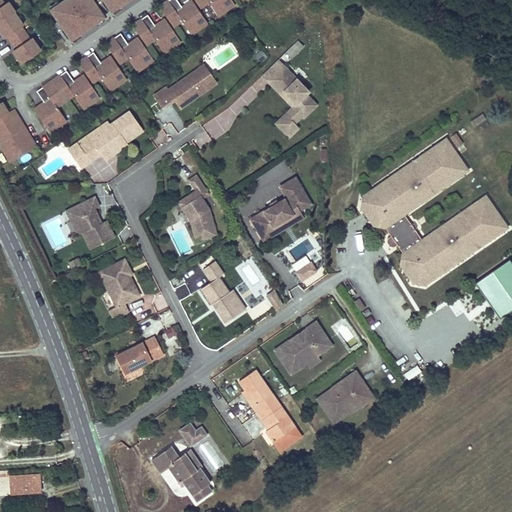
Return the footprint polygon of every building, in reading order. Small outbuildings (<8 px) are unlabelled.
[(10,0),(6,3),(3,0),(0,0),(0,26),(7,36),(10,34),(18,47),(15,49),(24,61),(42,49),(33,36),(32,38),(23,25),(25,24),(16,11),(17,11),(10,0)] [(95,0),(65,0),(61,3),(62,4),(54,9),(61,19),(66,27),(73,38),(106,15),(98,5),(95,0)] [(127,0),(107,0),(114,10),(127,0)] [(180,0),(167,0),(161,4),(175,25),(184,19),(189,27),(198,21),(200,25),(208,19),(195,0),(191,0),(184,5),(180,0)] [(210,0),(217,8),(225,2),(227,6),(235,0),(234,0),(198,0),(202,6),(210,0)] [(217,8),(220,14),(236,2),(235,0),(227,6),(225,2),(217,8)] [(211,19),(216,17),(211,4),(205,6),(211,19)] [(157,37),(163,46),(171,40),(173,44),(181,38),(167,17),(157,24),(150,13),(135,23),(148,43),(157,37)] [(66,27),(61,19),(55,23),(60,31),(63,29),(66,27)] [(189,27),(193,32),(209,21),(208,19),(200,25),(198,21),(189,27)] [(308,32),(312,51),(321,49),(317,30),(308,32)] [(122,31),(108,42),(122,62),(130,56),(136,64),(144,59),(146,62),(154,57),(140,35),(130,43),(122,31)] [(166,51),(183,40),(181,38),(173,44),(171,40),(163,46),(166,51)] [(292,59),(303,45),(296,39),(285,53),(292,59)] [(258,63),(267,57),(261,48),(252,54),(258,63)] [(103,75),(109,83),(117,77),(119,81),(127,75),(113,55),(103,61),(95,50),(81,61),(94,81),(103,75)] [(215,141),(268,84),(290,104),(273,123),(289,138),(299,127),(297,125),(320,100),(273,56),(203,130),(215,141)] [(156,58),(154,57),(146,62),(144,59),(136,64),(139,70),(156,58)] [(218,84),(205,66),(199,70),(212,89),(218,84)] [(68,69),(39,90),(46,101),(36,108),(51,128),(59,123),(57,119),(65,114),(59,105),(76,93),(82,102),(90,96),(92,99),(101,94),(86,73),(76,80),(68,69)] [(182,109),(212,89),(199,70),(169,90),(167,88),(155,96),(165,110),(176,101),(182,109)] [(109,83),(112,88),(129,77),(127,75),(119,81),(117,77),(109,83)] [(82,102),(85,107),(102,96),(101,94),(92,99),(90,96),(82,102)] [(1,102),(0,100),(0,139),(10,155),(15,152),(19,157),(39,145),(16,108),(10,111),(4,100),(1,102)] [(126,145),(144,132),(131,113),(110,127),(90,141),(101,156),(107,166),(116,160),(113,156),(127,146),(126,145)] [(59,123),(51,128),(52,130),(69,119),(65,114),(57,119),(59,123)] [(88,137),(90,141),(110,127),(108,123),(88,137)] [(171,124),(164,128),(170,137),(177,133),(171,124)] [(162,144),(169,136),(162,130),(155,139),(162,144)] [(198,147),(210,143),(207,132),(194,135),(198,147)] [(88,137),(78,145),(91,163),(101,156),(90,141),(88,137)] [(403,213),(467,169),(444,137),(362,196),(360,206),(374,225),(385,227),(388,225),(393,233),(391,234),(389,238),(391,242),(396,242),(399,240),(405,249),(402,250),(400,263),(413,281),(425,283),(507,225),(485,194),(421,239),(415,230),(409,222),(403,213)] [(91,163),(78,145),(68,151),(81,170),(91,163)] [(113,156),(116,160),(130,150),(127,146),(113,156)] [(10,155),(13,161),(19,157),(15,152),(10,155)] [(210,211),(203,200),(210,196),(197,177),(190,181),(197,192),(198,193),(194,196),(193,195),(180,203),(192,222),(198,242),(217,236),(210,211)] [(272,206),(251,220),(263,238),(277,229),(275,226),(301,209),(312,202),(295,177),(280,186),(286,197),(278,203),(272,206)] [(84,233),(92,249),(116,238),(108,221),(103,223),(99,225),(96,219),(100,217),(96,209),(101,207),(96,197),(77,207),(81,216),(72,220),(77,231),(84,233)] [(68,211),(72,220),(81,216),(77,207),(68,211)] [(277,229),(263,238),(265,241),(305,215),(301,209),(275,226),(277,229)] [(80,258),(71,262),(75,269),(84,265),(80,258)] [(114,320),(130,312),(126,303),(141,296),(131,276),(129,272),(132,270),(127,260),(100,272),(117,307),(110,311),(114,320)] [(312,263),(297,272),(303,280),(317,271),(312,263)] [(275,292),(267,297),(269,300),(276,295),(275,292)] [(233,293),(228,295),(241,315),(245,312),(233,293)] [(276,295),(269,300),(277,311),(283,307),(276,295)] [(354,301),(360,310),(365,307),(359,298),(354,301)] [(293,344),(290,339),(273,351),(290,375),(305,364),(315,357),(326,349),(320,339),(323,337),(314,323),(302,331),(306,335),(293,344)] [(168,354),(179,352),(176,328),(165,329),(168,354)] [(306,335),(302,331),(290,339),(293,344),(306,335)] [(330,346),(323,337),(320,339),(326,349),(330,346)] [(164,356),(155,338),(117,357),(126,375),(164,356)] [(315,357),(305,364),(309,369),(319,362),(315,357)] [(403,372),(407,379),(421,371),(417,364),(403,372)] [(254,372),(238,383),(244,392),(245,391),(247,394),(246,395),(268,427),(270,426),(271,428),(266,431),(264,433),(272,444),(294,429),(254,372)] [(345,385),(334,393),(332,390),(317,401),(333,424),(349,414),(347,411),(366,397),(359,387),(363,384),(355,373),(342,382),(345,385)] [(331,389),(332,390),(334,393),(345,385),(342,382),(331,389)] [(374,400),(363,384),(359,387),(366,397),(347,411),(349,414),(350,416),(374,400)] [(247,394),(245,391),(244,392),(240,394),(266,431),(271,428),(270,426),(268,427),(246,395),(247,394)] [(188,424),(177,432),(183,440),(194,432),(188,424)] [(194,432),(183,440),(189,448),(205,437),(199,428),(194,432)] [(207,485),(197,470),(195,472),(183,455),(178,459),(170,448),(150,462),(160,476),(167,472),(177,486),(180,483),(183,487),(195,504),(204,497),(199,490),(207,485)] [(200,468),(188,451),(183,455),(195,472),(197,470),(200,468)] [(0,493),(41,491),(40,474),(7,477),(0,477),(0,493)]
